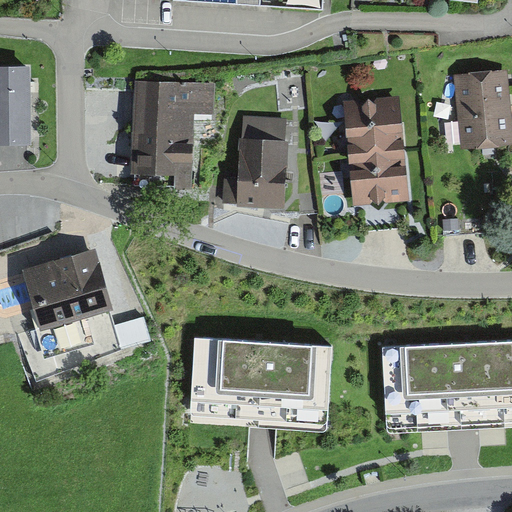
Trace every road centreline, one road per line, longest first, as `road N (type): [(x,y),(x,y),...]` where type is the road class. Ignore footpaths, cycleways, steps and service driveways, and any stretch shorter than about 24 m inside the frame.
road 1 (residential): [(71,182),(91,200),(138,218),(288,265),(448,287),(511,286)]
road 2 (residential): [(511,488),(358,511)]
road 3 (residential): [(72,35),(71,182)]
